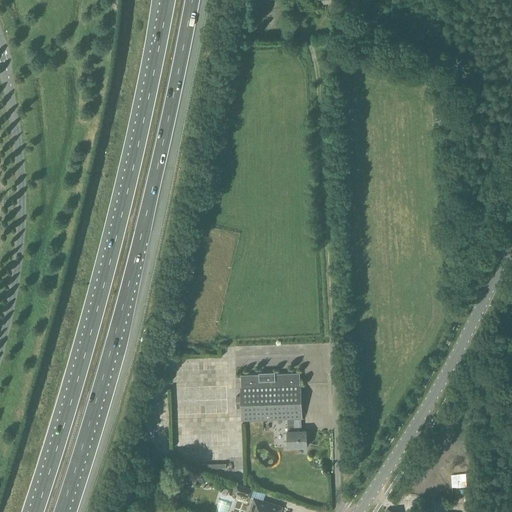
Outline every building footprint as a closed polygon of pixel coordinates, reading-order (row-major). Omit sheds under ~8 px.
[(300,373),(241,375),(242,421),(287,420),(288,447),(307,447),(306,430),(302,430),(300,373)] [(201,405),(202,414),(220,413),(220,404),(215,405),(215,403),(209,404),(209,405),(201,405)] [(205,477),(198,480),(200,485),(207,482),(205,477)] [(251,498),(254,490),(237,484),(234,492),(251,498)] [(227,511),(231,502),(219,498),(213,511),(227,511)] [(280,511),(282,507),(254,498),(249,511),(280,511)]
